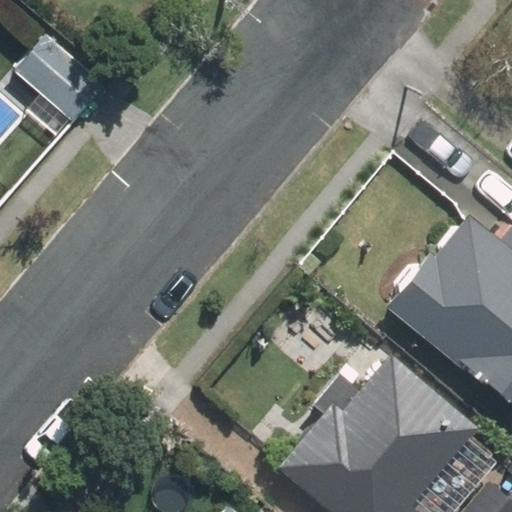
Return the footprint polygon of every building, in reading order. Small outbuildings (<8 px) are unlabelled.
[(104,83),(45,31),(12,69),(71,121),(104,83)] [(428,248),(384,304),(511,404),(511,249),(466,213),(434,253),(428,248)] [(415,511),(413,509),(481,432),(383,347),(279,464),(333,511),(415,511)] [(511,511),(511,499),(488,478),(457,511),(511,511)] [(241,511),(227,500),(216,511),(241,511)]
